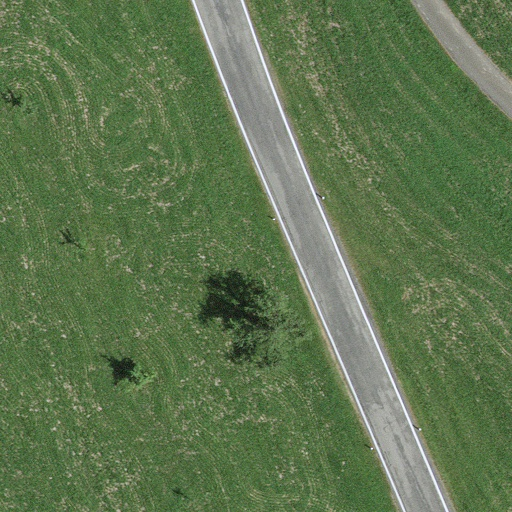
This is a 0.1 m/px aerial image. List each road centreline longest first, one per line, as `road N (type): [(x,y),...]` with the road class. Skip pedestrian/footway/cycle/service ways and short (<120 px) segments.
road 1 (unclassified): [(219,0),(427,511)]
road 2 (track): [(511,106),(425,0)]
